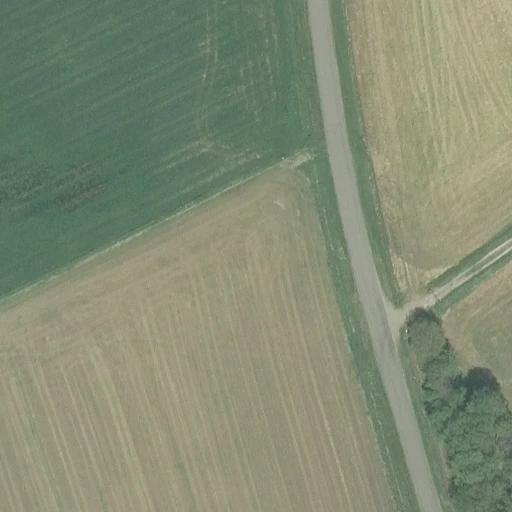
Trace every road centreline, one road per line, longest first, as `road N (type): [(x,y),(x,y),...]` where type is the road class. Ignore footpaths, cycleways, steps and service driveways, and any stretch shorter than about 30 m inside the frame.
road 1 (unclassified): [(432,511),(337,150),(317,0)]
road 2 (track): [(381,330),(511,242)]
